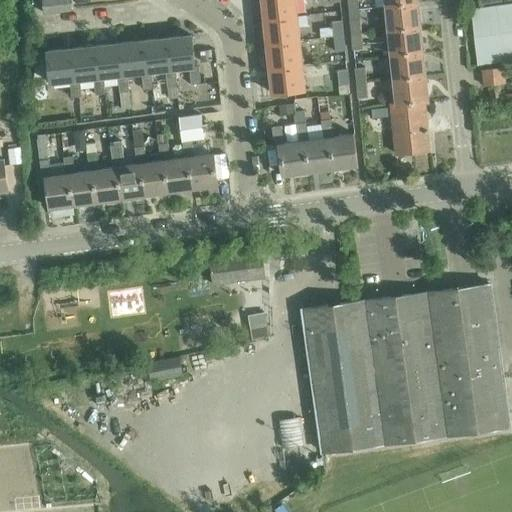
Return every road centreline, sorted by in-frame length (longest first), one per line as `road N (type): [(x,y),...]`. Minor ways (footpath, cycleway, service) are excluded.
road 1 (tertiary): [(0,255),(254,219)]
road 2 (residential): [(254,219),(231,34),(188,0)]
road 3 (tertiary): [(254,219),(468,189)]
road 4 (residential): [(468,189),(448,0)]
